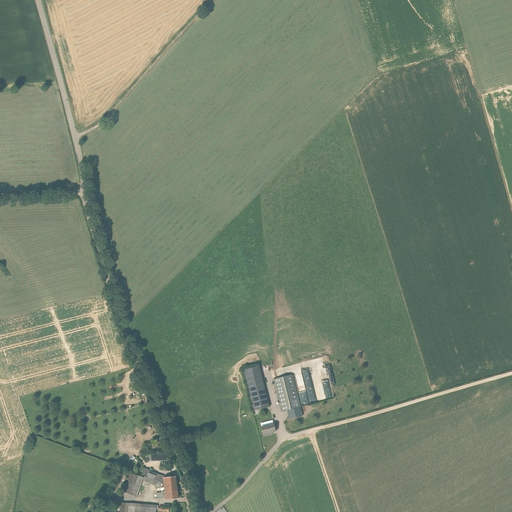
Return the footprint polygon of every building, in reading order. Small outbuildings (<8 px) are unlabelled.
[(323,379),(329,378),(326,363),(320,364),(323,379)] [(242,370),(246,382),(253,411),(269,407),(259,366),(242,370)] [(293,374),(273,379),(281,412),(301,407),(298,398),(293,374)] [(261,427),(264,436),(270,435),(269,433),(276,431),(274,424),(261,427)] [(165,487),(177,486),(176,476),(164,477),(164,476),(156,474),(149,471),(147,476),(147,477),(161,482),(162,488),(164,488),(164,487),(165,487)] [(143,477),(132,473),(125,492),(136,497),(143,477)] [(156,489),(162,488),(161,482),(147,477),(147,476),(145,476),(143,480),(156,485),(156,488),(156,489)] [(177,491),(177,486),(165,487),(165,491),(161,491),(162,492),(162,495),(166,494),(166,492),(177,491)] [(166,497),(166,499),(178,498),(177,491),(166,492),(166,494),(162,495),(162,492),(157,493),(157,498),(166,497)] [(155,511),(156,505),(126,503),(121,503),(120,511),(155,511)]
